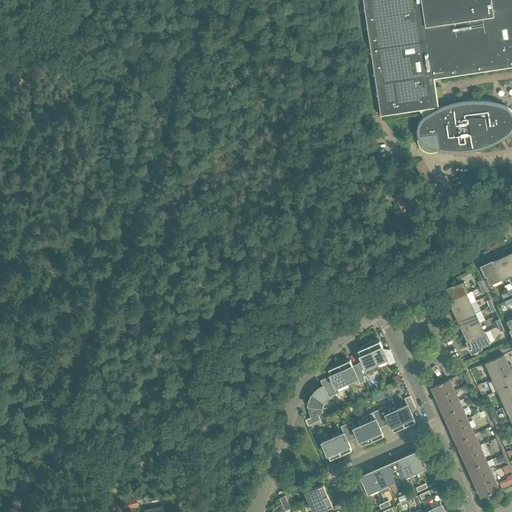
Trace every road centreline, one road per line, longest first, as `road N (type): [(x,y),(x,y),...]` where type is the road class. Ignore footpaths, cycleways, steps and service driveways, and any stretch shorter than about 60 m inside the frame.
road 1 (residential): [(254,511),(281,421),(309,369),(380,305)]
road 2 (residential): [(380,305),(511,225)]
road 3 (residential): [(351,511),(334,474),(434,427)]
road 4 (residential): [(434,427),(380,305)]
